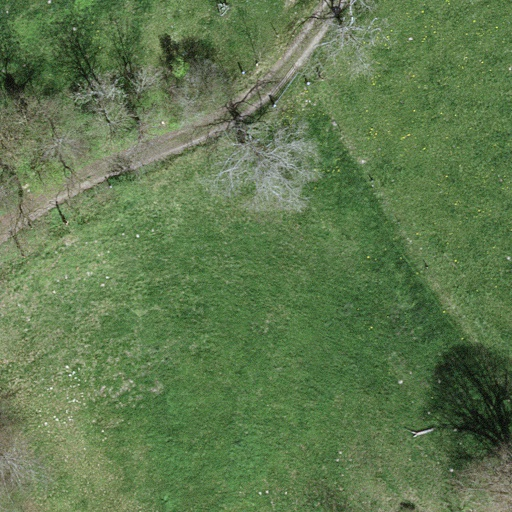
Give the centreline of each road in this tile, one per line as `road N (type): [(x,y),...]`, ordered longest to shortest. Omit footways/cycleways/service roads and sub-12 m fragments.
road 1 (track): [(334,0),(281,77),(248,107),(204,134),(59,193),(0,236)]
road 2 (track): [(27,511),(14,368),(0,359)]
